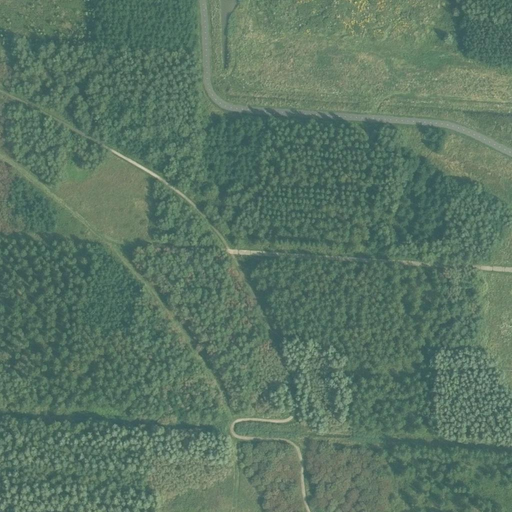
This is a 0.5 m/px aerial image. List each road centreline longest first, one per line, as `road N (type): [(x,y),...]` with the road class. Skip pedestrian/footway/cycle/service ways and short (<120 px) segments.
road 1 (track): [(363,261),(0,237)]
road 2 (track): [(231,424),(214,375),(161,300),(110,244),(0,159)]
road 3 (track): [(359,94),(363,261)]
road 4 (track): [(359,94),(511,104)]
road 5 (track): [(511,271),(363,261)]
road 6 (track): [(241,74),(359,94)]
